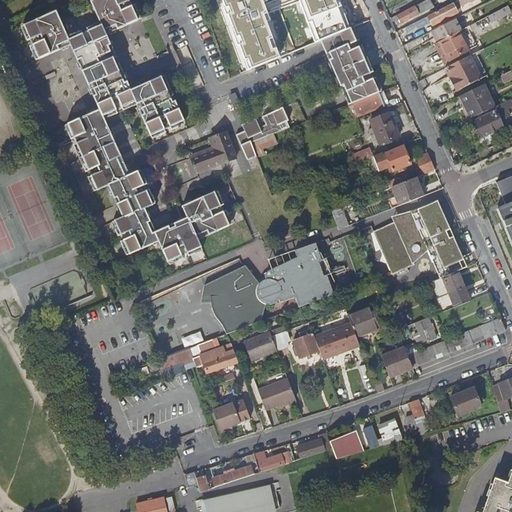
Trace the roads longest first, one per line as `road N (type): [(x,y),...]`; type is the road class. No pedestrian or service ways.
road 1 (residential): [(87,498),(511,354)]
road 2 (residential): [(173,0),(217,91),(377,20)]
road 3 (unknown): [(173,469),(160,426),(0,476)]
road 4 (residential): [(377,20),(452,191)]
road 5 (residential): [(452,191),(511,328)]
